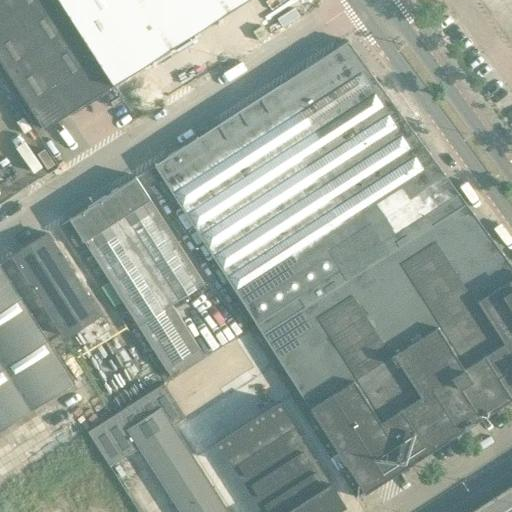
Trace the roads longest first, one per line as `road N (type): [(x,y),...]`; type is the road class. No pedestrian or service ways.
road 1 (unclassified): [(0,235),(358,6)]
road 2 (tertiary): [(358,6),(511,220)]
road 3 (tertiary): [(511,173),(383,0)]
road 4 (unknown): [(50,202),(121,323)]
